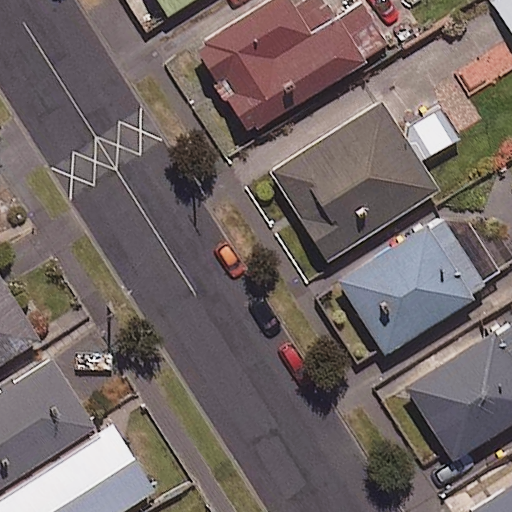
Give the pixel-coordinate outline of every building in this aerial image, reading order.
[(191,0),(137,0),(141,5),(148,0),(158,0),(168,15),(191,0)] [(336,19),(324,0),(301,0),(294,5),(290,0),(273,0),(203,43),(254,128),(388,47),(362,3),(336,19)] [(511,0),(491,0),(492,0),(511,33),(511,0)] [(400,131),(382,102),(272,173),(299,215),(328,260),(438,189),(420,161),(457,137),(437,107),(400,131)] [(486,288),(440,215),(338,280),(383,353),(486,288)] [(0,361),(38,338),(0,276),(0,361)] [(511,326),(509,322),(406,387),(453,461),(511,423),(511,326)] [(0,485),(95,425),(51,357),(0,389),(0,485)] [(0,511),(119,511),(153,491),(112,427),(0,498),(0,511)] [(465,511),(511,511),(511,477),(463,509),(465,511)]
